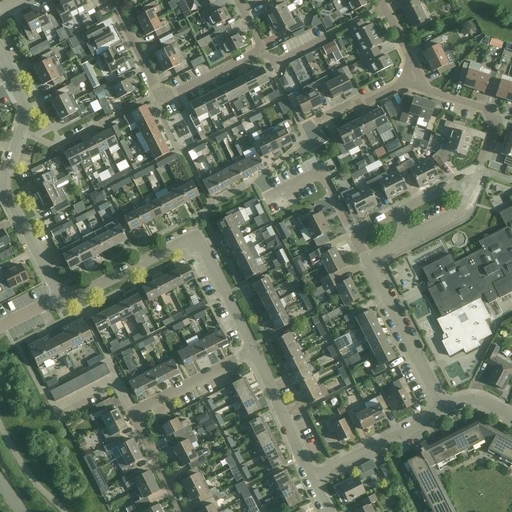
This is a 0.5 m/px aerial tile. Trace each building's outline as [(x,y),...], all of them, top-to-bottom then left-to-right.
[(70,13),(76,10),(71,0),(57,0),(62,9),(57,11),(63,24),(73,20),(70,13)] [(71,0),(76,10),(82,7),(86,13),(95,8),(91,0),(71,0)] [(174,0),(168,4),(171,11),(178,7),(174,0)] [(192,0),(193,2),(198,11),(214,3),(212,0),(192,0)] [(274,0),(278,7),(262,14),(268,25),(289,14),(296,10),(293,3),(290,5),(288,0),(274,0)] [(335,0),(332,2),(336,11),(348,5),(352,12),(368,4),(365,0),(335,0)] [(416,1),(417,0),(406,0),(409,4),(402,8),(412,28),(426,21),(416,1)] [(136,17),(141,27),(156,19),(154,14),(160,11),(155,1),(142,8),(145,13),(136,17)] [(310,3),(305,6),(308,12),(313,9),(310,3)] [(221,22),(229,19),(224,8),(216,12),(213,7),(200,13),(205,22),(209,20),(213,27),(221,22)] [(33,12),(40,28),(43,34),(58,26),(52,14),(46,16),(42,8),(33,12)] [(178,8),(173,11),(176,16),(181,14),(178,8)] [(104,21),(102,17),(99,11),(93,14),(98,24),(104,21)] [(35,31),(40,28),(33,12),(23,17),(28,26),(23,29),(29,41),(38,36),(35,31)] [(289,14),(268,25),(273,35),(288,27),(291,33),(304,26),(299,17),(292,20),(289,14)] [(191,15),(185,18),(189,25),(194,22),(191,15)] [(311,26),(312,28),(320,25),(321,24),(317,16),(314,18),(311,26)] [(327,16),(320,20),(326,31),(333,27),(327,16)] [(156,19),(141,27),(146,36),(154,32),(157,37),(170,30),(165,21),(159,24),(156,19)] [(221,22),(213,27),(215,32),(224,28),(221,22)] [(358,43),(376,34),(371,24),(365,27),(362,22),(346,30),(351,40),(355,38),(358,43)] [(102,24),(82,35),(85,40),(86,39),(88,43),(93,41),(97,48),(95,54),(97,56),(110,50),(106,43),(113,40),(108,28),(105,29),(102,24)] [(70,28),(65,31),(68,39),(74,36),(70,28)] [(215,37),(225,32),(223,28),(213,34),(215,37)] [(294,38),(305,32),(303,29),(292,35),(294,38)] [(227,34),(215,40),(219,50),(224,59),(231,55),(230,53),(243,46),(238,35),(230,39),(227,34)] [(357,51),(362,61),(378,53),(375,47),(381,44),(376,34),(358,43),(361,49),(357,51)] [(75,36),(68,39),(73,49),(80,46),(75,36)] [(205,38),(197,42),(197,43),(199,47),(200,49),(208,45),(207,43),(211,41),(209,36),(205,38)] [(422,52),(427,62),(443,54),(438,45),(442,42),(440,37),(424,45),(426,50),(422,52)] [(485,37),(479,43),(487,45),(489,38),(485,37)] [(163,49),(155,54),(159,63),(181,52),(173,38),(161,44),(163,49)] [(339,38),(334,41),(340,53),(345,50),(339,38)] [(491,39),(490,44),(500,47),(502,42),(491,39)] [(66,41),(61,44),(64,49),(69,46),(66,41)] [(333,42),(322,47),(327,55),(337,50),(333,42)] [(70,49),(63,49),(64,57),(71,56),(70,49)] [(120,66),(125,63),(122,56),(118,58),(116,53),(113,55),(110,49),(110,50),(97,56),(101,65),(106,63),(111,73),(121,68),(120,66)] [(33,67),(38,76),(54,68),(59,65),(52,51),(40,57),(42,62),(33,67)] [(449,51),(443,54),(427,62),(432,72),(436,70),(439,75),(455,67),(453,63),(454,60),(449,51)] [(176,73),(188,67),(181,52),(159,63),(164,73),(173,68),(176,73)] [(310,53),(304,57),(308,64),(314,61),(310,53)] [(378,53),(362,61),(367,71),(371,69),(374,75),(392,65),(386,55),(381,58),(378,53)] [(290,64),(289,64),(292,70),(298,67),(295,61),(290,64)] [(87,62),(80,65),(85,73),(91,70),(87,62)] [(462,86),(473,90),(478,73),(472,71),(474,66),(463,63),(458,80),(464,82),(462,86)] [(340,77),(335,80),(342,94),(352,89),(348,81),(353,79),(347,66),(337,71),(340,77)] [(56,73),(54,68),(38,76),(43,85),(52,81),(54,86),(67,80),(62,70),(56,73)] [(262,68),(251,73),(258,87),(269,82),(262,68)] [(480,68),(478,73),(473,90),(483,93),(485,89),(490,91),(496,73),(480,68)] [(454,72),(448,80),(455,82),(458,73),(454,72)] [(251,73),(241,78),(248,92),(253,90),(255,94),(260,92),(258,87),(251,73)] [(496,73),(490,91),(496,92),(495,97),(505,100),(511,84),(511,78),(502,75),(496,73)] [(83,75),(77,78),(79,84),(86,81),(83,75)] [(119,77),(101,86),(93,91),(96,96),(104,92),(107,97),(115,93),(118,99),(133,91),(127,80),(122,83),(119,77)] [(283,78),(278,80),(282,88),(288,85),(284,77),(283,78)] [(326,77),(317,81),(323,94),(328,91),(332,99),(342,94),(335,80),(329,82),(326,77)] [(95,78),(89,81),(93,89),(99,86),(95,78)] [(241,78),(231,84),(238,98),(248,92),(241,78)] [(317,81),(302,89),(305,95),(312,109),(322,104),(318,97),(323,94),(317,81)] [(231,84),(220,89),(228,103),(238,98),(231,84)] [(51,101),(56,111),(75,101),(67,86),(55,92),(57,98),(51,101)] [(220,89),(210,94),(220,113),(218,108),(228,103),(220,89)] [(299,98),(296,92),(287,97),(293,109),(298,106),(302,114),(312,109),(305,95),(299,98)] [(210,94),(200,99),(207,113),(210,119),(220,113),(210,94)] [(413,115),(418,117),(424,101),(413,97),(409,110),(403,108),(399,121),(405,123),(407,117),(412,119),(413,115)] [(93,110),(99,107),(95,98),(89,101),(93,110)] [(194,114),(189,117),(195,128),(201,141),(206,138),(200,126),(201,125),(199,122),(209,117),(207,113),(200,99),(190,104),(194,114)] [(282,100),(277,102),(281,112),(286,109),(282,100)] [(82,116),(81,113),(86,111),(82,104),(77,106),(75,101),(56,111),(60,120),(67,117),(70,122),(82,116)] [(434,104),(424,101),(418,117),(424,119),(423,122),(427,124),(425,130),(431,132),(436,119),(430,117),(434,104)] [(109,108),(100,105),(102,109),(104,114),(106,118),(113,115),(111,113),(112,110),(109,109),(109,108)] [(128,126),(149,115),(144,106),(123,117),(125,121),(128,126)] [(379,109),(368,114),(376,129),(379,136),(392,129),(388,123),(387,123),(379,109)] [(393,109),(386,112),(389,116),(389,117),(390,119),(397,115),(393,109)] [(369,132),(376,129),(368,114),(358,120),(365,135),(368,141),(373,139),(369,132)] [(137,127),(140,132),(154,125),(149,115),(128,126),(130,131),(137,127)] [(250,123),(256,121),(253,115),(245,119),(247,121),(249,120),(250,123)] [(235,117),(225,122),(227,128),(238,122),(235,117)] [(358,120),(347,125),(354,140),(358,147),(362,145),(359,138),(365,135),(358,120)] [(272,128),(274,133),(281,147),(291,142),(288,136),(293,133),(287,121),(277,125),(279,130),(274,133),(272,128)] [(451,129),(448,140),(468,146),(468,145),(469,145),(471,140),(470,139),(471,135),(460,132),(462,126),(445,121),(443,127),(451,129)] [(154,125),(140,132),(135,135),(140,144),(159,134),(154,125)] [(342,155),(358,147),(354,140),(347,125),(336,131),(339,136),(334,139),(342,155)] [(272,128),(262,133),(272,152),(281,147),(274,133),(272,128)] [(108,149),(110,154),(120,149),(117,144),(110,130),(100,135),(108,149)] [(272,152),(262,133),(261,130),(256,133),(260,140),(255,142),(262,157),(272,152)] [(140,144),(145,153),(164,143),(159,134),(140,144)] [(99,154),(101,159),(103,161),(107,159),(103,151),(108,149),(110,154),(108,149),(100,135),(91,139),(99,154)] [(90,158),(92,163),(101,159),(99,154),(91,139),(82,144),(90,158)] [(373,140),(369,142),(372,149),(377,147),(373,140)] [(467,147),(468,146),(448,140),(446,146),(442,145),(440,149),(436,153),(444,163),(449,159),(447,157),(452,153),(464,157),(466,153),(467,153),(468,148),(467,147)] [(149,151),(154,160),(169,153),(164,143),(145,153),(149,151)] [(511,145),(504,143),(500,154),(510,157),(508,165),(511,166),(511,145)] [(73,149),(81,163),(84,170),(93,165),(92,163),(90,158),(82,144),(73,149)] [(390,144),(385,146),(389,153),(394,151),(390,144)] [(382,147),(374,151),(377,158),(386,154),(382,147)] [(68,175),(73,172),(74,172),(76,171),(77,169),(76,166),(81,163),(73,149),(64,153),(67,160),(62,162),(68,175)] [(131,155),(128,150),(124,152),(129,161),(133,159),(131,155)] [(402,150),(395,154),(395,155),(397,158),(397,159),(405,155),(403,151),(402,150)] [(440,167),(444,163),(436,153),(431,157),(440,167)] [(256,154),(245,160),(252,173),(263,168),(256,154)] [(165,160),(167,164),(176,159),(174,155),(165,160)] [(371,156),(364,160),(368,166),(369,166),(375,163),(371,156)] [(158,169),(167,164),(165,160),(156,164),(158,169)] [(245,160),(235,165),(242,179),(252,173),(245,160)] [(364,160),(356,164),(359,171),(365,168),(368,166),(364,160)] [(406,162),(401,165),(407,177),(412,175),(419,189),(423,187),(423,188),(428,185),(427,184),(429,184),(419,165),(415,167),(411,160),(406,162)] [(429,160),(419,165),(429,184),(430,183),(431,184),(435,181),(435,180),(439,178),(429,160)] [(235,165),(224,171),(231,184),(242,179),(235,165)] [(397,171),(387,176),(397,195),(398,195),(399,195),(404,193),(403,192),(407,190),(402,180),(407,177),(401,165),(395,168),(397,171)] [(43,170),(40,166),(32,170),(34,175),(43,170)] [(122,177),(127,174),(132,172),(128,166),(118,170),(120,173),(122,177)] [(152,166),(142,171),(145,176),(145,175),(148,181),(154,178),(151,172),(154,171),(152,166)] [(120,173),(115,176),(111,168),(107,170),(109,175),(113,182),(122,177),(120,173)] [(364,169),(359,172),(362,177),(367,175),(364,169)] [(33,189),(38,200),(56,191),(53,185),(58,182),(52,171),(38,178),(42,185),(33,189)] [(135,180),(145,176),(142,171),(133,176),(135,180)] [(224,171),(213,176),(220,190),(231,184),(224,171)] [(344,174),(339,176),(342,181),(350,177),(348,172),(344,174)] [(376,178),(371,180),(377,193),(382,190),(387,200),(391,198),(391,199),(396,197),(396,196),(397,195),(387,176),(384,178),(382,174),(376,177),(376,178)] [(113,182),(109,175),(105,177),(104,176),(99,178),(104,186),(113,182)] [(220,190),(213,176),(202,182),(209,195),(220,190)] [(120,182),(122,187),(131,182),(129,178),(120,182)] [(367,187),(358,192),(367,210),(369,210),(369,211),(374,208),(373,207),(377,205),(372,195),(377,193),(371,180),(365,183),(367,187)] [(117,190),(122,187),(120,182),(110,187),(113,192),(117,190)] [(180,189),(187,202),(198,196),(191,183),(180,189)] [(168,194),(175,208),(187,202),(180,189),(168,194)] [(367,210),(358,192),(352,195),(349,189),(340,194),(347,208),(352,205),(357,215),(361,214),(366,212),(366,211),(367,210)] [(56,191),(38,200),(44,212),(53,207),(56,213),(70,206),(65,195),(60,198),(56,191)] [(102,192),(96,195),(100,202),(105,199),(102,192)] [(157,200),(164,214),(175,208),(168,194),(157,200)] [(428,290),(442,317),(437,320),(445,335),(447,334),(448,335),(449,338),(442,342),(450,356),(464,349),(466,353),(480,346),(478,342),(492,334),(485,321),(490,318),(479,296),(482,295),(484,293),(490,304),(497,300),(496,299),(500,297),(501,298),(511,292),(511,196),(510,198),(511,201),(511,207),(500,213),(507,228),(479,242),(483,249),(455,263),(451,255),(423,269),(429,281),(431,284),(432,288),(428,290)] [(146,206),(153,219),(164,214),(157,200),(146,206)] [(107,203),(98,207),(100,212),(106,209),(109,207),(107,203)] [(254,207),(259,216),(263,214),(259,204),(254,207)] [(135,212),(142,225),(153,219),(146,206),(135,212)] [(93,210),(84,214),(86,219),(96,214),(93,210)] [(325,233),(328,232),(322,220),(324,219),(320,213),(315,216),(313,210),(297,218),(303,229),(306,228),(312,239),(325,233)] [(217,223),(222,234),(236,227),(245,223),(239,211),(217,223)] [(142,225),(135,212),(123,218),(130,231),(142,225)] [(86,219),(84,214),(75,219),(77,224),(86,219)] [(268,223),(263,214),(259,216),(264,225),(268,223)] [(58,215),(53,218),(56,223),(61,221),(58,215)] [(62,226),(64,230),(73,226),(71,221),(62,226)] [(116,221),(105,227),(115,246),(126,240),(119,226),(116,221)] [(283,223),(275,227),(278,234),(286,230),(283,223)] [(55,235),(64,230),(62,226),(53,231),(55,235)] [(105,227),(93,232),(96,238),(103,252),(115,246),(105,227)] [(242,239),(236,227),(222,234),(228,246),(242,239)] [(266,229),(270,238),(275,236),(270,227),(266,229)] [(0,247),(9,243),(2,230),(0,231),(0,247)] [(325,233),(312,239),(317,248),(329,242),(325,233)] [(270,238),(270,239),(274,248),(280,245),(275,236),(270,238)] [(96,238),(85,244),(92,258),(103,252),(96,238)] [(82,239),(71,245),(74,250),(81,263),(92,258),(82,239)] [(228,246),(234,257),(248,250),(254,247),(251,242),(245,245),(242,239),(228,246)] [(69,269),(81,263),(74,250),(71,245),(60,251),(69,269)] [(248,250),(234,257),(240,268),(253,261),(259,258),(254,247),(248,250)] [(11,248),(4,252),(7,258),(14,254),(11,248)] [(316,264),(318,269),(324,266),(339,258),(334,248),(322,254),(319,249),(307,255),(312,266),(316,264)] [(282,249),(277,252),(274,253),(281,266),(288,262),(287,259),(282,249)] [(292,261),(294,265),(300,276),(301,278),(308,275),(301,262),(299,257),(292,261)] [(324,266),(326,271),(317,276),(319,280),(322,286),(335,279),(332,274),(344,268),(339,258),(324,266),(318,269),(324,266)] [(257,268),(253,261),(240,268),(246,280),(259,273),(260,275),(266,272),(263,265),(257,268)] [(28,279),(20,265),(4,274),(1,268),(0,268),(0,279),(1,282),(6,279),(10,288),(28,279)] [(187,265),(176,271),(183,284),(194,278),(187,265)] [(287,270),(292,280),(296,277),(291,268),(287,270)] [(164,277),(171,290),(183,284),(176,271),(164,277)] [(164,277),(153,282),(160,296),(171,290),(164,277)] [(301,286),(296,277),(292,280),(296,289),(301,286)] [(259,297),(272,290),(266,278),(253,285),(259,297)] [(335,279),(322,286),(325,292),(327,296),(333,293),(336,291),(339,296),(355,288),(349,279),(338,285),(335,279)] [(160,296),(153,282),(142,288),(149,302),(160,296)] [(355,288),(339,296),(342,302),(338,303),(341,308),(360,298),(355,288)] [(259,297),(264,308),(278,301),(272,290),(259,297)] [(295,297),(299,304),(303,302),(307,300),(303,291),(298,293),(299,295),(295,297)] [(141,333),(144,337),(150,334),(138,312),(144,309),(137,295),(125,301),(132,315),(141,333)] [(307,300),(303,302),(308,311),(312,309),(307,300)] [(121,321),(132,315),(125,301),(114,307),(121,321)] [(203,301),(194,306),(196,310),(205,306),(203,301)] [(264,308),(270,319),(284,312),(278,301),(264,308)] [(196,310),(194,306),(185,311),(187,315),(196,310)] [(114,307),(103,313),(110,327),(110,326),(113,333),(118,331),(114,324),(121,321),(114,307)] [(324,323),(342,314),(339,309),(321,317),(324,323)] [(357,323),(360,328),(375,320),(370,310),(358,316),(355,311),(343,317),(346,323),(352,320),(354,324),(357,323)] [(284,312),(270,319),(276,330),(290,323),(284,312)] [(98,332),(110,327),(103,313),(91,319),(98,332)] [(181,313),(171,317),(174,322),(183,317),(181,313)] [(316,327),(318,332),(323,330),(320,325),(316,315),(310,318),(315,327),(316,327)] [(174,322),(171,317),(162,322),(164,327),(174,322)] [(77,345),(80,343),(85,341),(87,344),(93,341),(82,319),(71,325),(60,330),(49,336),(38,341),(27,347),(38,369),(45,366),(43,362),(48,360),(51,358),(53,361),(58,358),(59,359),(60,358),(71,352),(73,351),(79,348),(77,345)] [(188,319),(177,325),(179,329),(190,324),(188,319)] [(380,330),(375,320),(360,328),(362,333),(357,335),(359,340),(364,338),(380,330)] [(210,336),(217,350),(228,344),(221,330),(210,336)] [(360,346),(355,348),(358,353),(362,351),(369,347),(385,339),(380,330),(364,338),(367,343),(360,346)] [(134,342),(144,337),(141,333),(132,338),(134,342)] [(276,339),(282,351),(295,344),(290,333),(276,339)] [(333,341),(338,351),(342,349),(340,345),(349,341),(346,335),(338,339),(333,341)] [(494,345),(485,361),(497,367),(489,382),(496,386),(497,384),(505,388),(511,374),(511,365),(508,364),(509,362),(497,355),(500,348),(505,338),(499,335),(494,345)] [(199,342),(206,355),(217,350),(210,336),(199,342)] [(369,347),(374,357),(390,349),(385,339),(369,347)] [(128,340),(119,344),(121,349),(130,344),(128,340)] [(195,361),(206,355),(199,342),(188,347),(195,361)] [(121,349),(119,344),(110,349),(112,354),(121,349)] [(295,344),(282,351),(287,361),(301,354),(295,344)] [(195,361),(188,347),(177,353),(184,366),(195,361)] [(395,359),(390,349),(374,357),(377,362),(374,364),(376,368),(370,371),(373,377),(386,370),(383,365),(395,359)] [(287,361),(293,372),(306,365),(301,354),(287,361)] [(161,366),(168,379),(179,374),(172,360),(161,366)] [(105,363),(99,366),(101,370),(105,377),(110,374),(107,367),(105,363)] [(71,365),(66,368),(70,376),(76,374),(71,365)] [(298,383),(312,376),(306,365),(293,372),(298,383)] [(99,366),(94,369),(96,373),(99,379),(105,377),(101,370),(99,366)] [(157,385),(168,379),(161,366),(150,371),(157,385)] [(94,369),(88,372),(90,375),(94,382),(99,379),(96,373),(94,369)] [(147,390),(157,385),(150,371),(140,377),(147,390)] [(88,372),(83,375),(85,378),(88,385),(94,382),(90,375),(88,372)] [(462,372),(448,378),(450,382),(464,376),(462,372)] [(83,375),(77,377),(79,381),(83,388),(88,385),(85,378),(83,375)] [(298,383),(304,393),(317,386),(312,376),(298,383)] [(77,377),(72,380),(74,384),(77,391),(83,388),(79,381),(77,377)] [(147,390),(140,377),(128,382),(135,396),(147,390)] [(234,394),(249,386),(245,378),(230,386),(234,394)] [(392,411),(398,408),(399,411),(411,406),(405,395),(411,393),(403,378),(397,380),(402,390),(386,398),(392,411)] [(72,380),(67,383),(68,387),(72,394),(77,391),(74,384),(72,380)] [(67,383),(61,386),(63,389),(67,396),(72,394),(68,387),(67,383)] [(61,386),(56,389),(58,392),(61,399),(67,396),(63,389),(61,386)] [(249,386),(234,394),(237,401),(252,393),(249,386)] [(317,386),(304,393),(309,405),(323,398),(317,386)] [(56,389),(50,392),(52,395),(55,402),(61,399),(58,392),(56,389)] [(252,393),(237,401),(241,408),(256,401),(252,393)] [(378,404),(366,410),(374,424),(385,418),(382,411),(387,409),(381,395),(375,398),(378,404)] [(256,401),(241,408),(245,416),(260,409),(256,401)] [(68,416),(76,411),(73,406),(65,410),(68,416)] [(343,407),(337,409),(340,415),(345,412),(343,407)] [(53,410),(57,420),(62,417),(58,408),(53,410)] [(106,427),(122,419),(117,409),(108,413),(105,408),(90,416),(92,421),(93,421),(96,420),(101,417),(106,427)] [(362,430),(374,424),(366,410),(355,416),(352,410),(347,413),(353,426),(359,423),(362,430)] [(80,413),(73,417),(76,422),(82,419),(80,413)] [(206,414),(198,419),(202,426),(210,421),(206,414)] [(176,418),(161,426),(166,437),(173,433),(175,439),(191,431),(188,425),(186,420),(184,417),(180,416),(176,418)] [(250,433),(266,425),(262,417),(246,425),(250,433)] [(122,419),(106,427),(101,430),(108,444),(121,438),(118,433),(127,429),(122,419)] [(343,440),(351,436),(343,420),(332,425),(329,420),(324,423),(330,434),(335,432),(340,441),(342,441),(344,440),(343,440)] [(212,421),(205,424),(208,430),(214,426),(212,421)] [(196,435),(202,433),(200,425),(194,427),(196,435)] [(266,425),(250,433),(254,440),(269,432),(266,425)] [(478,426),(465,432),(473,447),(485,441),(478,428),(478,426)] [(486,442),(492,445),(497,435),(499,432),(493,429),(492,432),(482,426),(478,428),(485,441),(486,442)] [(194,436),(191,431),(175,439),(178,444),(172,447),(177,457),(192,450),(190,445),(197,442),(194,436)] [(269,432),(254,440),(258,447),(273,440),(269,432)] [(461,453),(473,447),(465,432),(454,438),(461,453)] [(489,449),(501,456),(509,441),(497,435),(492,445),(489,449)] [(111,450),(116,460),(137,449),(132,439),(123,444),(121,438),(108,444),(103,447),(106,453),(111,450)] [(449,459),(461,453),(454,438),(442,444),(449,459)] [(83,440),(78,443),(81,448),(86,445),(83,440)] [(273,440),(258,447),(262,455),(277,447),(273,440)] [(511,442),(509,441),(501,456),(511,461),(511,442)] [(430,468),(437,465),(430,451),(427,453),(426,451),(425,452),(423,447),(421,444),(414,448),(418,456),(408,462),(414,474),(429,466),(430,468)] [(437,465),(449,459),(442,444),(430,451),(437,465)] [(277,447),(262,455),(265,462),(281,454),(277,447)] [(142,459),(137,449),(116,460),(124,475),(136,468),(133,463),(142,459)] [(192,450),(177,457),(182,467),(188,464),(191,470),(197,466),(207,461),(205,457),(209,455),(210,452),(209,449),(206,449),(201,451),(194,454),(192,450)] [(281,454),(265,462),(269,470),(285,462),(281,454)] [(370,459),(357,464),(362,478),(375,473),(370,459)] [(395,484),(385,464),(379,467),(389,486),(395,484)] [(181,481),(186,491),(201,483),(199,478),(202,476),(197,466),(191,470),(185,473),(188,478),(181,481)] [(435,478),(430,468),(429,466),(414,474),(420,486),(435,478)] [(136,485),(138,489),(154,481),(149,471),(137,477),(134,472),(121,478),(127,489),(136,485)] [(271,478),(275,486),(290,479),(286,471),(271,478)] [(239,473),(233,476),(236,482),(242,479),(239,473)] [(420,486),(426,497),(441,490),(435,478),(420,486)] [(278,494),(294,486),(290,479),(275,486),(278,494)] [(340,487),(348,501),(364,493),(356,479),(340,487)] [(154,481),(138,489),(141,494),(137,496),(140,500),(134,503),(137,509),(143,505),(149,502),(147,497),(159,491),(154,481)] [(204,489),(201,483),(186,491),(191,501),(198,498),(200,503),(219,494),(217,490),(215,487),(209,490),(208,487),(204,489)] [(278,494),(282,501),(297,493),(294,486),(278,494)] [(447,502),(441,490),(426,497),(432,509),(447,502)] [(297,493),(282,501),(286,509),(301,501),(297,493)] [(197,511),(196,511),(216,511),(214,508),(218,506),(215,502),(220,499),(218,494),(219,494),(200,503),(203,508),(197,511)] [(373,511),(369,505),(376,501),(373,495),(361,501),(364,507),(355,511),(373,511)] [(432,509),(433,511),(452,511),(447,502),(432,509)]
